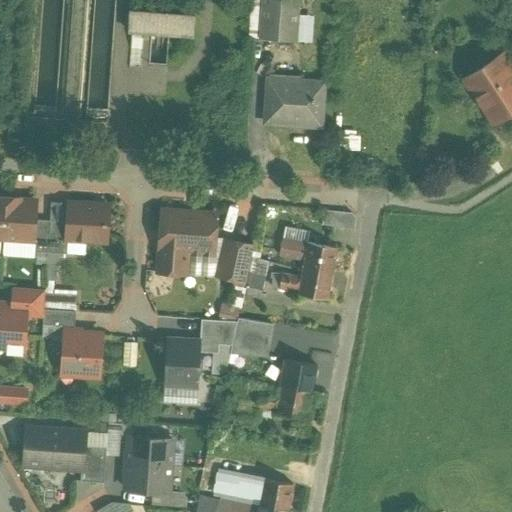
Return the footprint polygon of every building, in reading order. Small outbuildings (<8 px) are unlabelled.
[(299,0),(262,0),(260,40),(297,42),(299,0)] [(194,17),(131,12),(129,33),(193,38),(194,17)] [(511,76),(500,57),(467,78),(495,122),(511,111),(511,76)] [(300,82),(299,89),(269,87),(270,80),(268,80),(265,124),(321,128),(324,84),(300,82)] [(36,202),(14,201),(14,199),(7,199),(4,241),(21,242),(25,239),(34,239),(35,220),(36,202)] [(69,204),(51,203),(50,222),(48,254),(67,255),(69,238),(67,238),(69,204)] [(109,206),(69,204),(67,238),(69,238),(83,239),(83,241),(107,242),(109,206)] [(324,210),(323,226),(356,228),(357,212),(324,210)] [(217,215),(162,211),(158,273),(186,275),(188,253),(214,255),(215,241),(217,215)] [(50,222),(35,220),(34,239),(37,243),(36,253),(48,254),(50,222)] [(307,245),(283,240),(282,245),(280,244),(278,255),(305,260),(307,245)] [(254,247),(225,241),(224,241),(215,241),(214,255),(188,253),(186,275),(217,276),(247,283),(254,247)] [(338,249),(308,244),(307,245),(305,260),(303,269),(333,274),(338,249)] [(270,263),(253,259),(250,274),(265,277),(267,270),(269,270),(270,263)] [(333,274),(303,269),(301,278),(298,293),(298,295),(328,300),(333,274)] [(265,277),(250,274),(247,288),(262,292),(265,278),(265,277)] [(301,278),(282,274),(273,275),(272,279),(274,280),(273,284),(274,285),(274,289),(298,293),(301,278)] [(45,290),(34,290),(32,316),(44,317),(44,310),(45,290)] [(11,305),(0,304),(0,348),(24,350),(27,308),(11,307),(11,305)] [(76,312),(44,310),(44,317),(43,338),(65,340),(66,328),(75,329),(76,312)] [(237,323),(202,320),(200,342),(199,342),(198,353),(218,354),(219,345),(232,346),(237,323)] [(75,329),(66,328),(65,340),(63,366),(73,367),(72,375),(99,377),(102,335),(84,334),(81,330),(75,329)] [(199,342),(169,340),(166,385),(196,387),(197,376),(200,373),(201,363),(198,360),(198,353),(199,342)] [(286,363),(261,357),(260,363),(266,364),(264,375),(283,378),(286,363)] [(247,362),(234,359),(231,376),(243,379),(247,362)] [(316,367),(286,361),(286,363),(283,378),(281,387),(311,393),(316,367)] [(311,393),(281,387),(280,395),(277,411),(276,413),(306,418),(311,393)] [(27,391),(0,388),(0,402),(26,405),(27,391)] [(280,395),(261,392),(259,403),(253,401),(252,406),(277,411),(280,395)] [(121,425),(109,424),(107,454),(119,455),(121,425)] [(86,433),(27,429),(25,456),(40,457),(39,467),(82,470),(83,470),(85,447),(86,433)] [(172,440),(129,437),(127,463),(173,466),(174,453),(172,453),(172,440)] [(107,448),(85,447),(83,470),(82,470),(81,482),(104,484),(107,448)] [(173,466),(127,463),(125,489),(169,492),(170,480),(172,480),(173,466)] [(263,481),(238,476),(236,491),(220,488),(218,498),(259,506),(263,481)] [(294,485),(264,480),(263,481),(259,506),(289,511),(294,485)] [(185,496),(154,494),(153,506),(184,508),(185,496)] [(215,511),(218,501),(201,497),(197,511),(215,511)] [(257,511),(259,506),(218,498),(218,501),(215,511),(257,511)] [(130,505),(112,503),(97,511),(132,511),(134,511),(130,505)]
